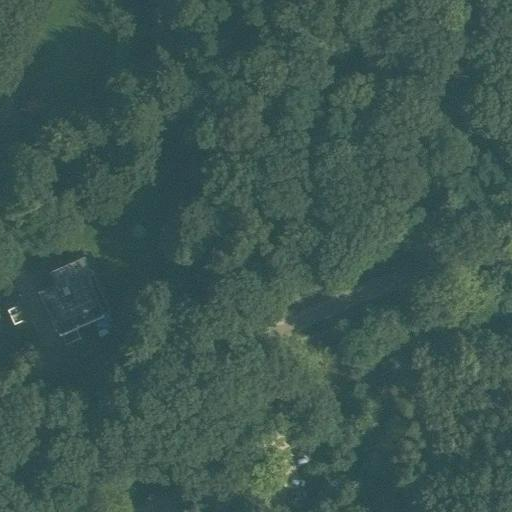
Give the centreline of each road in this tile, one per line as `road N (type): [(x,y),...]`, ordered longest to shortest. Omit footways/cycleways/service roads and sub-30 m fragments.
road 1 (tertiary): [(0,463),(348,298),(511,235)]
road 2 (track): [(253,364),(276,511)]
